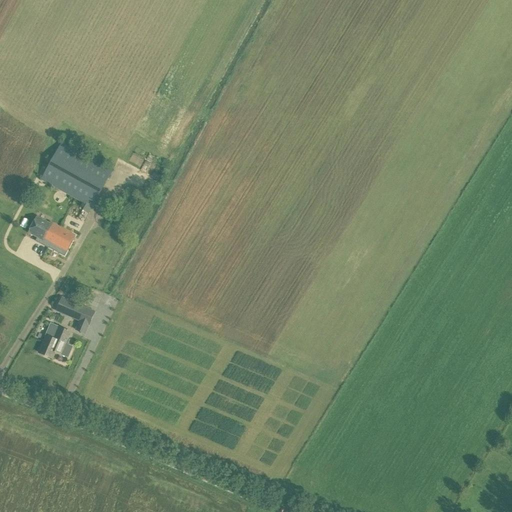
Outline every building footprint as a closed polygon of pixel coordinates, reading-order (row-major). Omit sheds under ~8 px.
[(160,145),(165,149),(170,143),(165,139),(160,145)] [(108,166),(107,168),(62,142),(41,179),(85,205),(81,213),(87,217),(113,171),(111,170),(112,168),(108,166)] [(157,177),(164,160),(152,155),(145,172),(157,177)] [(80,231),(85,221),(61,209),(56,219),(80,231)] [(50,224),(37,217),(29,232),(43,240),(41,242),(48,246),(42,258),(58,267),(76,235),(51,222),(50,224)] [(96,266),(107,241),(97,236),(86,262),(96,266)] [(85,262),(90,251),(85,249),(79,261),(104,273),(116,248),(107,244),(96,267),(85,262)] [(96,311),(62,297),(56,311),(89,326),(96,311)] [(65,347),(72,332),(59,327),(54,338),(46,334),(38,353),(53,359),(56,353),(62,355),(63,353),(66,352),(65,347)]
